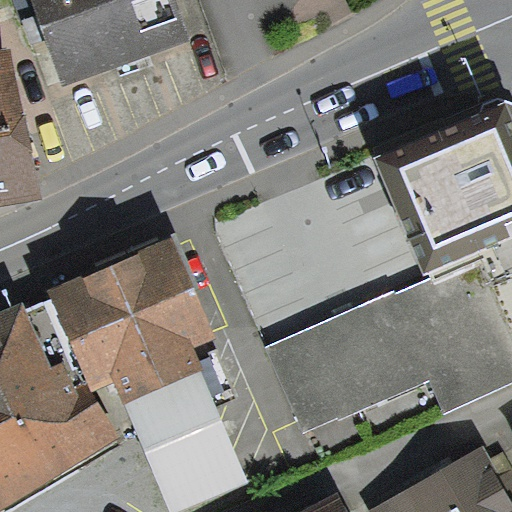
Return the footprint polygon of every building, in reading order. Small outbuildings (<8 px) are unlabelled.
[(27,0),(64,101),(192,56),(172,0),(27,0)] [(0,214),(42,207),(14,51),(0,53),(0,214)] [(483,127),(371,174),(419,288),(511,249),(511,113),(501,108),(487,114),(483,127)] [(445,418),(511,390),(511,249),(419,288),(268,351),(304,437),(431,384),(445,418)] [(220,359),(172,250),(47,304),(48,307),(92,404),(101,402),(114,430),(128,425),(165,511),(207,511),(249,495),(216,418),(202,385),(205,383),(197,367),(220,359)] [(0,511),(9,511),(120,444),(92,404),(48,307),(25,317),(23,313),(0,323),(0,511)] [(240,407),(220,359),(197,367),(205,383),(202,385),(216,418),(240,407)] [(511,511),(511,502),(486,454),(480,457),(473,443),(449,456),(456,469),(375,511),(511,511)] [(343,511),(339,503),(321,511),(343,511)]
